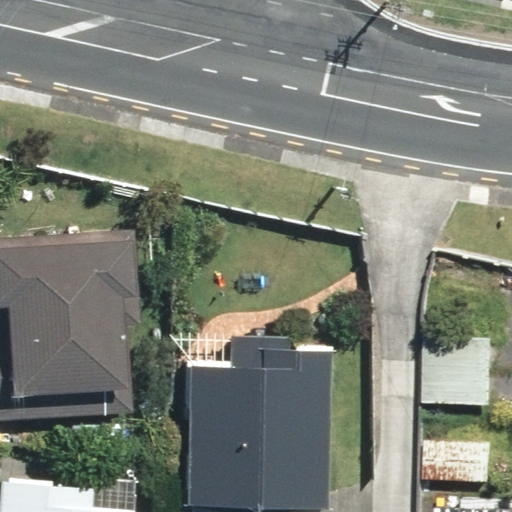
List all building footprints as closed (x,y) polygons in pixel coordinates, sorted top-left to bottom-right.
[(127,292),(124,232),(0,235),(0,418),(124,416),(122,335),(114,335),(113,292),(127,292)] [(222,362),(178,363),(175,511),(312,511),(315,344),(283,343),(283,331),(223,330),(222,362)] [(423,332),(420,402),(487,405),(490,335),(423,332)] [(426,442),(424,475),(487,478),(489,446),(426,442)] [(89,482),(0,477),(0,511),(139,511),(139,509),(88,506),(89,482)] [(509,511),(510,500),(431,495),(430,511),(509,511)]
